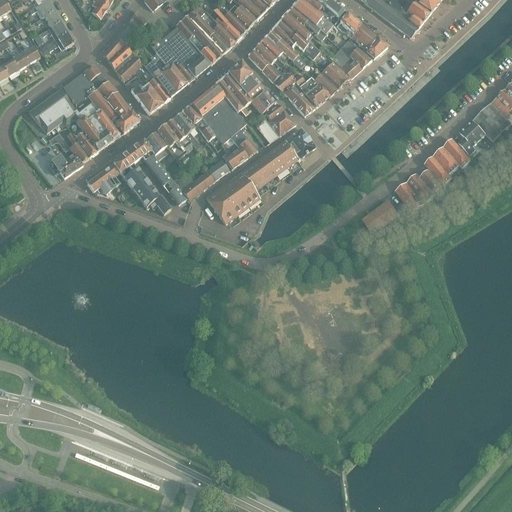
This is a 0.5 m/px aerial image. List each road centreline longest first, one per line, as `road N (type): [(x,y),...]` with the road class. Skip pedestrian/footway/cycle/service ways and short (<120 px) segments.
road 1 (residential): [(291,258),(413,165),(511,69)]
road 2 (residential): [(189,223),(196,204),(300,125),(237,55)]
road 3 (residential): [(40,207),(4,139),(6,120),(79,64),(85,49)]
road 4 (primary): [(154,458),(77,418),(0,394)]
road 5 (residential): [(344,0),(412,55),(468,0)]
road 6 (primary): [(0,418),(154,458)]
road 7 (unclassified): [(183,240),(61,194),(40,207)]
road 8 (primary): [(263,511),(154,458)]
